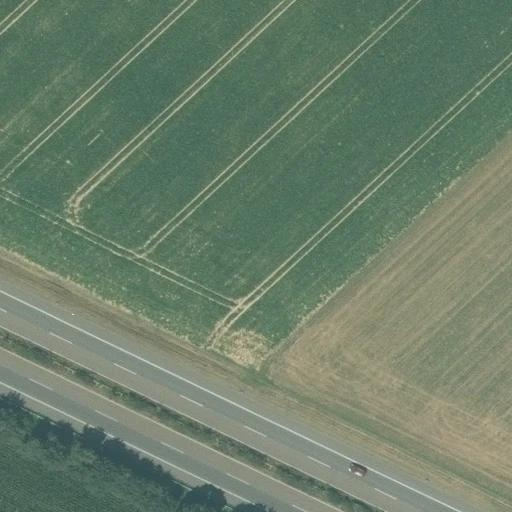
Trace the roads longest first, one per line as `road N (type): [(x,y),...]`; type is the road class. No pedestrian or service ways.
road 1 (motorway): [(431,511),(0,307)]
road 2 (motorway): [(0,361),(315,511)]
